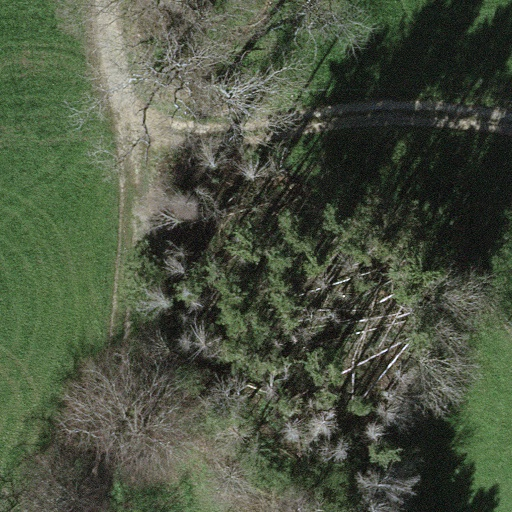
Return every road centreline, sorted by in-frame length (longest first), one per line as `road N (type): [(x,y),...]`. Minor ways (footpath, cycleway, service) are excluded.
road 1 (track): [(119,0),(145,167),(85,511)]
road 2 (track): [(145,167),(290,127),(468,123),(511,132)]
